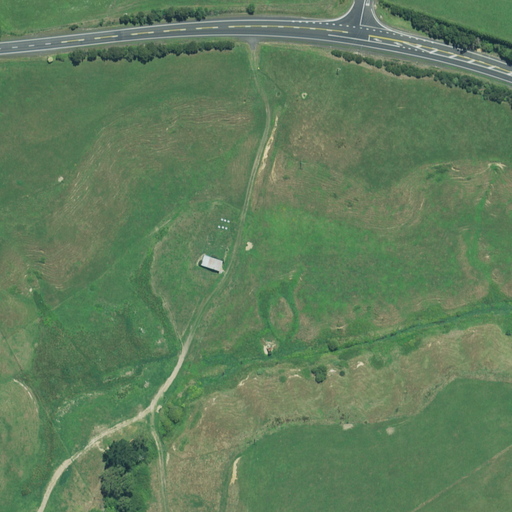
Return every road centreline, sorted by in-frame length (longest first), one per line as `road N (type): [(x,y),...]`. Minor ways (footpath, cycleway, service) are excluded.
road 1 (primary): [(359,33),(218,27),(0,48)]
road 2 (primary): [(511,72),(359,33)]
